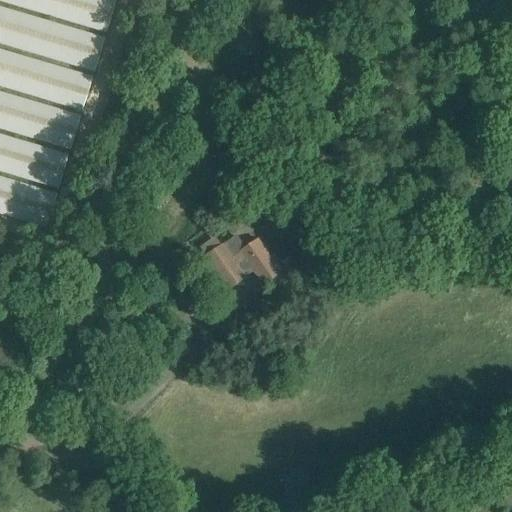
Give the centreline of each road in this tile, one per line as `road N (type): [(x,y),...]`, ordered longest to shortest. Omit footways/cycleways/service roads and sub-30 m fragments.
road 1 (unclassified): [(100,475),(119,402),(180,318),(172,287),(158,273),(84,271)]
road 2 (unclassified): [(84,271),(116,166),(196,0)]
road 3 (unclassified): [(32,444),(84,271)]
